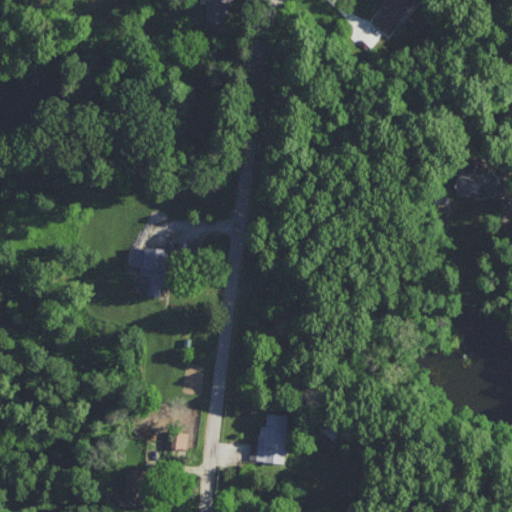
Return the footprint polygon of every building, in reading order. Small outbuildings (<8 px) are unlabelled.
[(206,0),(206,22),(225,22),(225,14),(230,14),(230,0),(206,0)] [(386,32),(415,0),(383,0),(381,3),(386,8),(374,21),(386,32)] [(459,168),(458,192),(480,194),(481,190),(508,192),(509,171),(459,168)] [(136,244),(134,265),(140,266),(140,273),(149,274),(147,293),(164,295),(168,247),(136,244)] [(285,461),(287,413),(266,412),(266,425),(259,425),(258,443),(251,443),(250,459),(285,461)] [(167,430),(166,447),(187,448),(188,431),(167,430)] [(143,498),(146,469),(127,467),(124,496),(143,498)]
